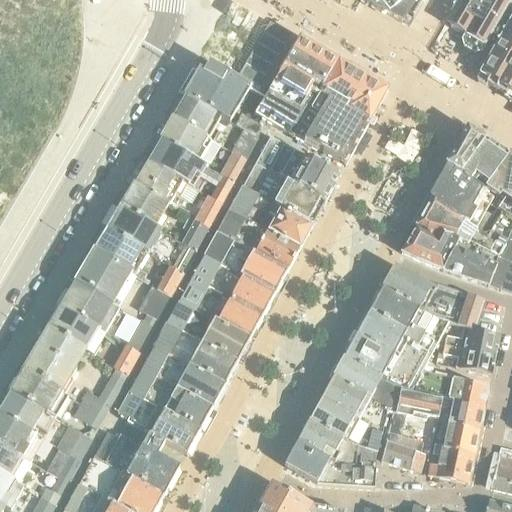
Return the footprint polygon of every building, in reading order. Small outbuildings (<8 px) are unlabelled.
[(7,0),(14,13),(37,0),(77,0),(78,0),(80,6),(79,0),(7,0)] [(358,0),(360,1),(381,13),(408,28),(424,0),(358,0)] [(459,38),(464,37),(466,41),(470,40),(484,48),(507,9),(505,7),(506,5),(510,3),(511,0),(458,0),(455,1),(456,5),(455,6),(451,7),(452,12),(447,20),(450,29),(458,34),(459,38)] [(496,44),(478,75),(480,83),(511,101),(511,16),(504,31),(505,34),(501,35),(498,40),(499,43),(496,44)] [(259,91),(287,39),(266,26),(237,78),(259,91)] [(286,135),(293,139),(337,64),(299,41),(297,40),(252,116),(270,127),(286,135)] [(293,139),(320,154),(365,79),(337,63),(337,64),(293,139)] [(184,99),(220,120),(226,124),(246,90),(209,68),(204,77),(199,73),(184,99)] [(387,92),(365,79),(320,154),(344,168),(345,169),(387,92)] [(173,122),(173,123),(208,142),(220,120),(184,99),(171,121),(173,122)] [(241,132),(256,141),(257,127),(240,118),(235,128),(241,132)] [(160,145),(193,164),(198,166),(211,143),(208,142),(173,123),(160,145)] [(229,154),(231,156),(244,163),(256,141),(241,132),(229,154)] [(449,168),(443,179),(447,182),(453,173),(460,177),(483,142),(469,132),(455,157),(454,156),(447,167),(449,168)] [(269,140),(254,167),(324,206),(339,178),(269,140)] [(483,142),(460,177),(469,183),(473,178),(487,187),(507,158),(483,142)] [(160,145),(148,166),(181,185),(193,164),(160,145)] [(232,186),(244,163),(231,156),(218,179),(221,180),(232,186)] [(487,187),(485,190),(497,197),(490,207),(495,211),(511,222),(511,161),(507,158),(487,187)] [(148,166),(134,189),(168,208),(181,185),(148,166)] [(311,229),(324,206),(254,167),(241,191),(311,229)] [(443,179),(430,201),(475,231),(484,214),(473,207),(482,192),(469,183),(460,177),(453,173),(447,182),(443,179)] [(221,180),(209,201),(220,207),(232,186),(221,180)] [(134,189),(121,211),(155,230),(168,208),(134,189)] [(241,191),(228,213),(299,252),(311,229),(241,191)] [(206,199),(193,223),(207,231),(220,207),(209,201),(206,199)] [(430,201),(417,226),(436,236),(437,234),(471,245),(497,261),(508,241),(507,241),(511,228),(511,222),(495,211),(491,218),(484,214),(475,231),(430,201)] [(142,254),(155,230),(121,211),(107,234),(142,254)] [(215,236),(286,275),(299,252),(228,213),(215,236)] [(175,241),(184,246),(195,253),(207,231),(193,223),(187,219),(181,231),(187,234),(183,241),(177,237),(175,241)] [(417,226),(400,255),(442,273),(489,288),(499,262),(497,261),(471,245),(437,234),(436,236),(417,226)] [(508,241),(497,261),(499,262),(511,266),(511,228),(507,241),(508,241)] [(107,234),(94,257),(135,280),(147,287),(149,283),(143,280),(146,276),(137,270),(138,269),(134,267),(142,254),(107,234)] [(202,258),(203,259),(274,297),(287,275),(286,275),(215,236),(202,258)] [(184,246),(170,270),(182,277),(195,253),(184,246)] [(118,310),(135,280),(94,257),(76,287),(118,310)] [(203,259),(178,304),(249,343),(274,297),(203,259)] [(499,262),(489,288),(501,293),(511,266),(499,262)] [(511,266),(501,293),(511,296),(511,266)] [(167,268),(155,291),(170,299),(182,277),(170,270),(167,268)] [(393,269),(381,291),(433,321),(460,330),(472,334),(482,303),(432,287),(431,290),(393,269)] [(76,287),(62,311),(103,335),(118,310),(76,287)] [(145,317),(142,323),(153,330),(170,299),(155,291),(151,289),(137,313),(145,317)] [(433,321),(381,291),(380,293),(344,360),(343,359),(343,360),(387,382),(407,345),(416,350),(423,338),(426,340),(433,321)] [(249,344),(249,343),(178,304),(166,327),(236,366),(249,343),(249,344)] [(97,347),(103,335),(62,311),(49,334),(85,355),(91,343),(97,347)] [(139,322),(125,347),(139,354),(153,330),(142,323),(139,322)] [(166,327),(153,350),(224,389),(236,366),(166,327)] [(472,334),(460,330),(457,342),(445,339),(443,347),(494,359),(498,339),(472,334)] [(49,334),(25,374),(61,395),(85,355),(49,334)] [(126,379),(139,354),(125,347),(111,371),(114,373),(126,379)] [(490,378),(494,359),(443,347),(441,355),(437,354),(436,360),(441,361),(442,358),(456,361),(454,370),(490,378)] [(211,411),(224,389),(153,350),(141,372),(211,411)] [(331,382),(392,413),(394,414),(399,388),(387,382),(343,360),(331,382)] [(416,392),(441,398),(484,408),(488,391),(431,375),(420,371),(411,391),(416,392)] [(141,372),(128,396),(198,435),(211,411),(141,372)] [(87,394),(80,407),(103,420),(126,379),(114,373),(99,401),(87,394)] [(67,399),(61,395),(25,374),(12,397),(54,421),(67,399)] [(320,403),(381,434),(385,417),(386,412),(392,415),(392,413),(331,382),(320,403)] [(392,415),(403,417),(410,419),(416,392),(411,391),(399,388),(394,414),(392,413),(392,415)] [(436,420),(439,408),(441,398),(416,392),(410,419),(407,430),(423,433),(426,418),(436,420)] [(160,452),(164,446),(186,458),(198,435),(128,396),(117,415),(127,421),(126,424),(150,438),(147,444),(143,450),(141,449),(125,478),(163,499),(179,470),(157,458),(160,452)] [(12,397),(0,416),(0,417),(31,435),(36,427),(46,434),(54,421),(12,397)] [(441,398),(439,408),(445,410),(447,402),(451,403),(447,422),(446,426),(479,433),(484,408),(441,398)] [(351,446),(361,449),(376,453),(381,434),(320,403),(309,423),(308,422),(307,424),(344,443),(351,446)] [(103,420),(80,407),(73,419),(96,433),(103,420)] [(380,463),(419,476),(424,456),(419,455),(422,445),(399,437),(403,417),(392,415),(386,442),(380,463)] [(0,417),(0,447),(22,460),(29,465),(35,456),(27,451),(35,438),(31,435),(0,417)] [(474,456),(479,433),(446,426),(447,422),(440,421),(439,428),(445,429),(441,448),(474,456)] [(344,443),(307,424),(298,440),(299,440),(296,446),(329,462),(333,464),(338,455),(344,443)] [(56,450),(59,451),(80,463),(91,443),(68,429),(56,450)] [(111,470),(126,441),(119,437),(117,442),(107,436),(93,460),(111,470)] [(283,468),(316,486),(329,462),(296,446),(283,468)] [(0,478),(9,483),(22,460),(0,447),(0,478)] [(427,478),(467,487),(474,456),(441,448),(436,448),(434,456),(438,457),(436,468),(429,466),(427,478)] [(376,453),(361,449),(359,464),(361,464),(360,469),(372,470),(373,466),(376,453)] [(490,492),(511,496),(511,453),(500,450),(490,492)] [(45,474),(57,481),(67,486),(80,463),(59,451),(45,474)] [(93,460),(77,488),(121,511),(156,511),(163,499),(125,478),(111,470),(93,460)] [(372,470),(360,469),(358,489),(373,490),(375,471),(372,470)] [(0,508),(6,511),(9,511),(22,491),(13,485),(9,483),(0,478),(0,508)] [(50,494),(60,500),(67,486),(57,481),(50,494)] [(334,511),(310,507),(310,508),(272,487),(258,511),(334,511)] [(121,511),(77,488),(63,511),(121,511)] [(32,511),(52,511),(54,509),(39,501),(32,511)]
